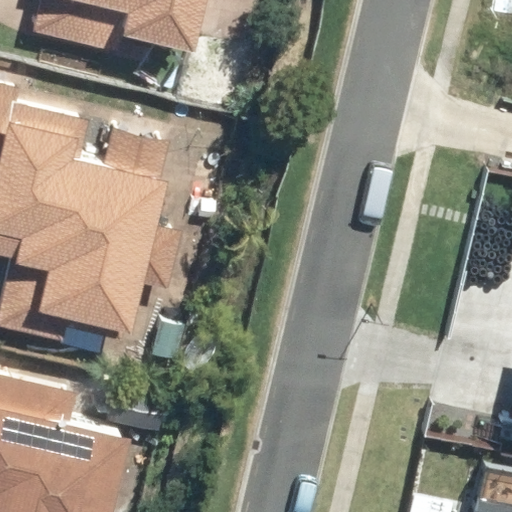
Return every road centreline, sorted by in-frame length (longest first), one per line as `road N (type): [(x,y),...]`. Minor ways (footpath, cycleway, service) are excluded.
road 1 (residential): [(404,0),(276,511)]
road 2 (unknown): [(376,112),(511,138)]
